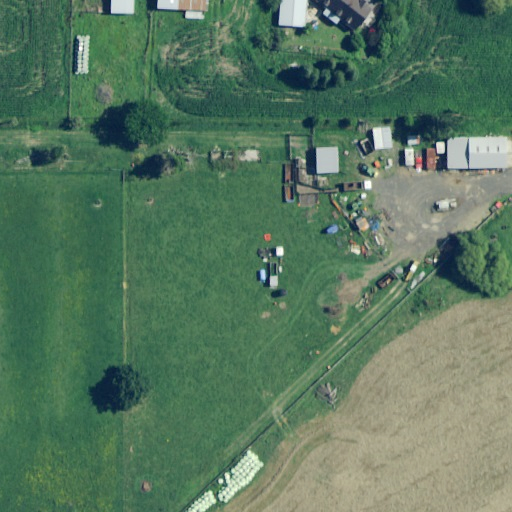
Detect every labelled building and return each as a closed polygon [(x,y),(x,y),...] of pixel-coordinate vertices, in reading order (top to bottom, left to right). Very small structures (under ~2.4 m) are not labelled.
[(130,0),(107,0),(108,6),(86,5),(86,13),(130,13),(130,0)] [(207,0),(158,0),(158,8),(207,10),(207,0)] [(305,0),(281,0),(280,27),(304,29),(305,0)] [(316,0),(356,30),(376,4),(370,0),(316,0)] [(267,47),(251,47),(250,58),(267,58),(267,47)] [(420,144),(420,135),(406,134),(405,143),(420,144)] [(402,137),(381,138),(382,159),(399,158),(399,164),(412,163),(411,156),(403,156),(402,137)] [(449,139),(449,168),(509,168),(509,139),(449,139)] [(334,173),(334,148),(314,148),(314,173),(334,173)]
